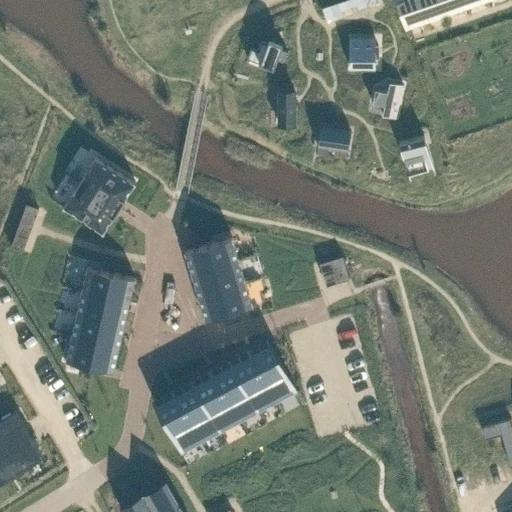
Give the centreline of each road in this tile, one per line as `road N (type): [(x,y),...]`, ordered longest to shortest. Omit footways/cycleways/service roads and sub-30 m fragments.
road 1 (residential): [(145,359),(313,303)]
road 2 (residential): [(0,327),(88,479)]
road 3 (residential): [(88,479),(131,442),(145,359)]
road 4 (residential): [(145,359),(169,226)]
road 5 (residential): [(201,93),(220,22),(275,0)]
